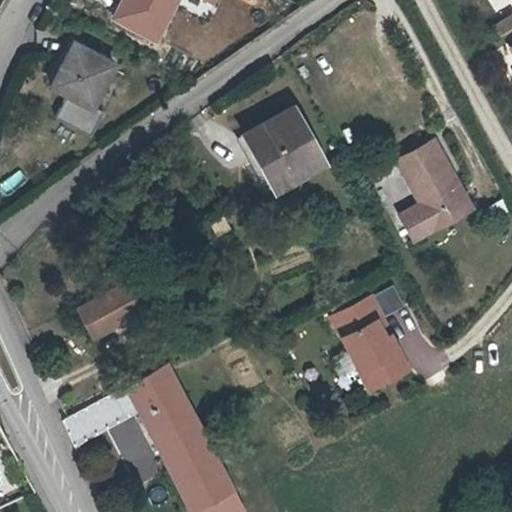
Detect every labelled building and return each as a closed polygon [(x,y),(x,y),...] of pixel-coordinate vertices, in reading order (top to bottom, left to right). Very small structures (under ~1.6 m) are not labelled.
[(179,0),(123,0),(113,19),(158,42),(179,0)] [(502,32),(511,25),(511,13),(496,23),(502,32)] [(114,66),(74,48),(53,89),(91,109),(114,66)] [(324,158),(292,102),(243,129),(275,186),(324,158)] [(397,160),(419,200),(396,213),(411,241),(468,208),(431,140),(397,160)] [(144,310),(128,280),(78,307),(93,337),(144,310)] [(376,325),(384,321),(373,298),(331,320),(359,374),(367,368),(379,390),(411,373),(400,351),(392,356),(376,325)] [(400,351),(384,321),(376,325),(392,356),(400,351)] [(218,511),(240,500),(171,364),(126,388),(190,511),(218,511)] [(367,368),(359,374),(370,396),(379,390),(367,368)] [(119,392),(63,420),(76,447),(133,419),(119,392)]
